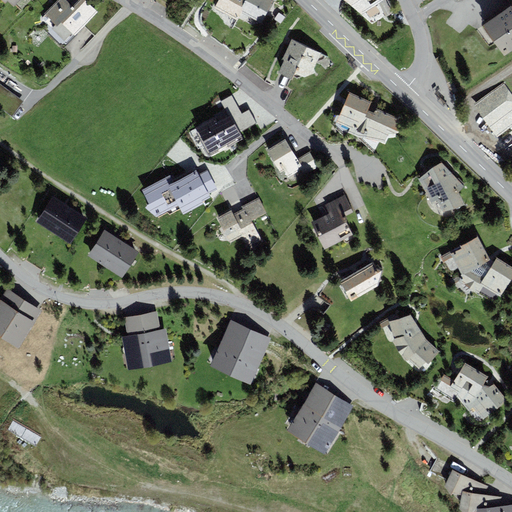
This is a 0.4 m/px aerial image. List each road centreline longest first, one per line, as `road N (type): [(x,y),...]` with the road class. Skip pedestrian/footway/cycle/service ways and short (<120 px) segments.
road 1 (residential): [(410,422),(244,304),(182,291),(74,300),(48,292),(0,255)]
road 2 (residential): [(122,0),(328,151),(350,153),(375,169)]
road 3 (track): [(260,511),(118,474),(0,376)]
road 4 (tertiary): [(403,91),(511,195)]
road 5 (tertiary): [(305,0),(403,91)]
